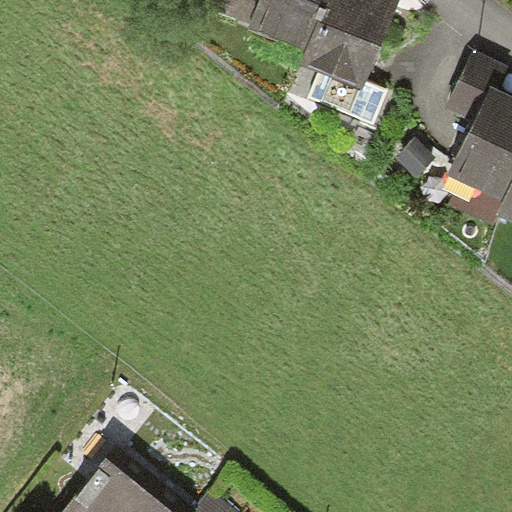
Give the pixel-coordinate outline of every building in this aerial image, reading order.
[(261,0),(248,32),(307,57),(331,0),(261,0)] [(331,0),(307,57),(303,70),(363,94),(401,5),(389,0),(331,0)] [(491,92),(498,95),(510,69),(473,53),(448,110),(476,122),(491,92)] [(511,101),(498,95),(491,92),(476,122),(448,181),(504,208),(511,191),(511,101)] [(511,191),(504,208),(498,221),(511,227),(511,191)] [(195,509),(116,448),(65,511),(197,511),(198,511),(195,509)] [(236,511),(209,492),(195,509),(198,511),(197,511),(236,511)]
